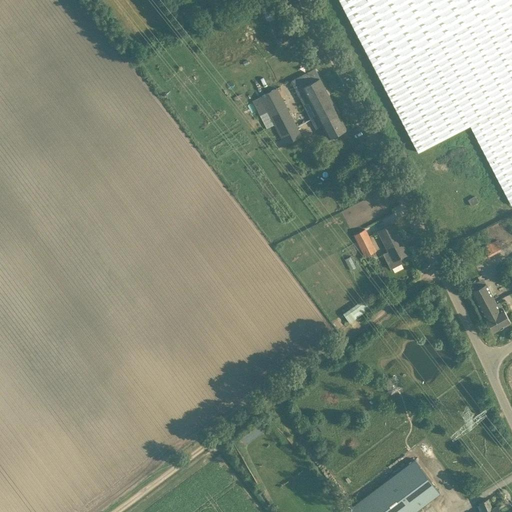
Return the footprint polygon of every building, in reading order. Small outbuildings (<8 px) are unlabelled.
[(170,0),(183,23),(189,20),(187,17),(189,16),(186,10),(183,12),(176,0),(189,0),(199,18),(233,0),(170,0)] [(511,0),(339,0),(418,152),(470,125),(511,205),(511,204),(511,0)] [(328,138),(346,128),(314,68),(291,80),(315,127),(321,124),(328,138)] [(276,88),(259,96),(252,100),(255,106),(266,128),(274,124),(284,144),(302,136),(276,88)] [(366,150),(362,142),(354,146),(359,154),(366,150)] [(475,195),(467,199),(471,206),(478,201),(475,195)] [(392,223),(378,231),(388,251),(382,254),(390,268),(402,263),(399,257),(407,253),(392,223)] [(365,229),(353,235),(338,242),(343,252),(358,244),(364,256),(376,250),(365,229)] [(488,255),(503,248),(498,238),(483,245),(488,255)] [(492,332),(510,322),(500,301),(496,303),(486,283),(471,291),(485,317),(484,317),(492,332)] [(383,380),(390,393),(403,386),(395,373),(383,380)] [(422,509),(422,510),(426,508),(425,507),(425,506),(438,497),(445,492),(420,458),(348,510),(349,511),(417,511),(422,509)] [(500,511),(497,505),(492,508),(488,498),(478,503),(482,511),(500,511)]
